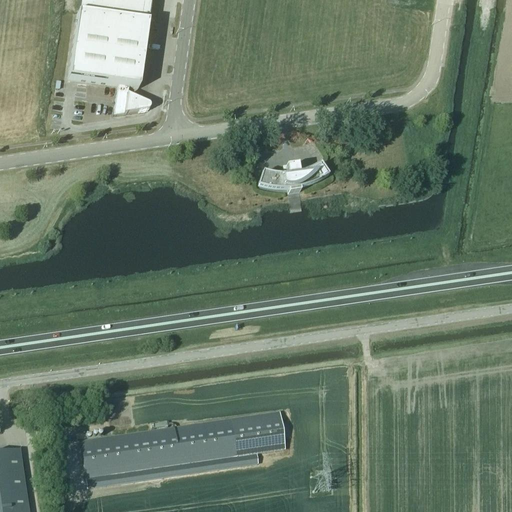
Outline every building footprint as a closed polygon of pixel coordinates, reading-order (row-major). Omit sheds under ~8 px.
[(78,0),(77,15),(147,25),(150,0),(78,0)] [(127,97),(128,89),(137,90),(147,25),(77,15),(67,81),(117,88),(112,118),(146,113),(148,112),(149,110),(149,108),(148,107),(139,102),(127,97)] [(327,178),(319,166),(315,168),(312,170),(309,171),(306,172),(303,174),(300,175),(297,176),(295,168),(284,170),(285,177),(282,177),(279,177),(275,177),(272,177),(268,176),(265,175),(261,174),(257,189),(261,190),(266,191),(270,192),(274,192),(278,192),(282,192),(286,192),(287,192),(288,195),(299,193),(299,191),(304,189),(308,188),(312,186),(315,185),(319,183),(323,181),(327,178)] [(78,443),(84,480),(284,451),(278,413),(78,443)] [(0,511),(27,511),(19,453),(0,455),(0,511)] [(256,456),(85,481),(86,491),(257,466),(256,456)]
